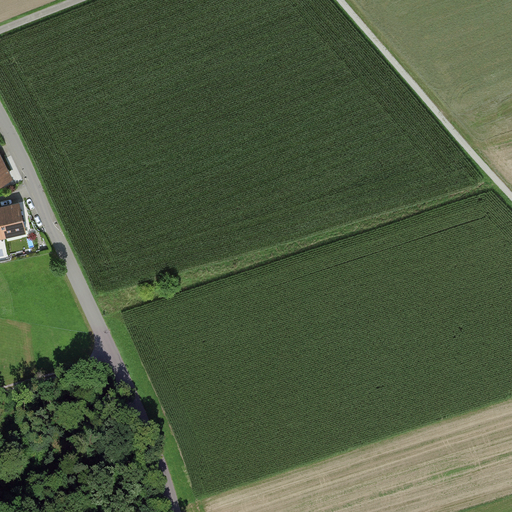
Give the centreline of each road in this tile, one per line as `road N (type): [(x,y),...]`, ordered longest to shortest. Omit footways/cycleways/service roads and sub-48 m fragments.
road 1 (tertiary): [(36,191),(172,511)]
road 2 (track): [(511,197),(340,0)]
